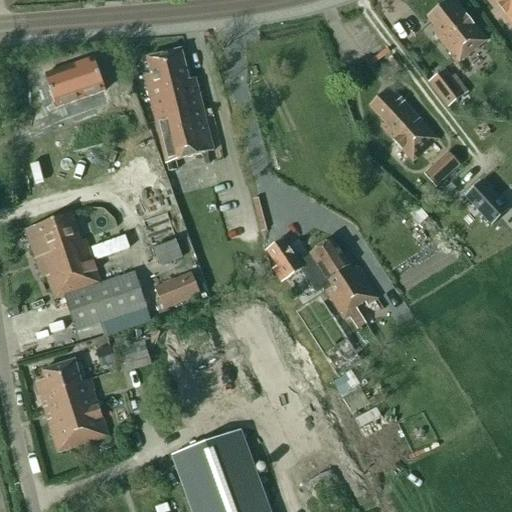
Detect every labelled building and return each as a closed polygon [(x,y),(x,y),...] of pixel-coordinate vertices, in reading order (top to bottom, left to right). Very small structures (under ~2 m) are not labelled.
[(452,0),(449,0),(427,18),(435,29),(432,31),(457,64),(486,42),(452,0)] [(511,0),(493,0),(511,24),(511,0)] [(188,81),(181,51),(147,60),(151,76),(144,77),(166,165),(213,153),(195,79),(188,81)] [(93,61),(70,69),(81,103),(105,95),(93,61)] [(70,69),(46,77),(57,111),(81,103),(70,69)] [(448,109),(464,97),(445,71),(429,83),(448,109)] [(400,151),(412,163),(437,140),(390,88),(367,109),(383,126),(381,128),(402,149),(400,151)] [(452,158),(428,180),(438,190),(461,168),(452,158)] [(482,182),(465,198),(492,227),(509,211),(497,198),(492,192),(482,182)] [(72,215),(24,231),(41,281),(46,280),(54,303),(65,300),(76,333),(146,310),(135,275),(102,286),(87,242),(81,244),(72,215)] [(470,217),(452,230),(471,255),(489,242),(470,217)] [(313,252),(312,253),(309,256),(310,257),(299,265),(282,244),(268,254),(278,268),(274,272),(283,284),(300,271),(316,293),(322,288),(343,318),(348,314),(356,326),(364,320),(356,309),(365,303),(367,306),(377,299),(357,269),(352,272),(331,241),(320,248),(319,248),(317,248),(315,249),(314,250),(313,252)] [(181,258),(175,242),(153,250),(159,266),(181,258)] [(194,279),(191,273),(155,289),(165,312),(207,293),(200,277),(194,279)] [(350,368),(358,365),(338,321),(313,332),(334,382),(333,383),(340,398),(359,389),(350,368)] [(150,364),(143,340),(112,349),(119,373),(150,364)] [(57,454),(108,439),(90,381),(81,384),(74,362),(42,372),(44,381),(35,384),(57,454)] [(263,511),(236,435),(174,458),(193,511),(263,511)]
